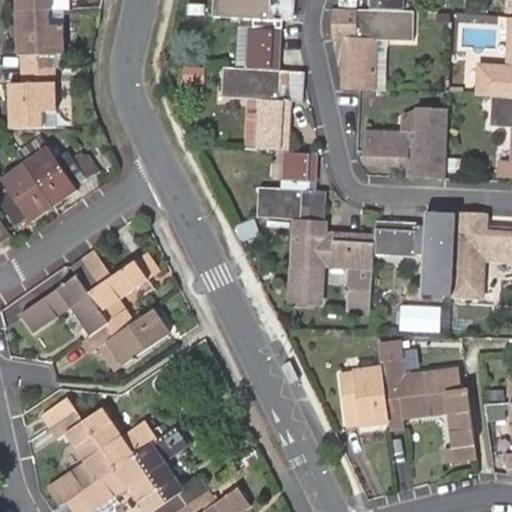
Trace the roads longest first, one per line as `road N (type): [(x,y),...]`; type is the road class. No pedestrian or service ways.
road 1 (tertiary): [(168,176),(332,511)]
road 2 (residential): [(511,201),(362,189),(341,160),(312,24)]
road 3 (residential): [(0,276),(168,176)]
road 4 (tertiary): [(140,0),(126,80),(168,176)]
